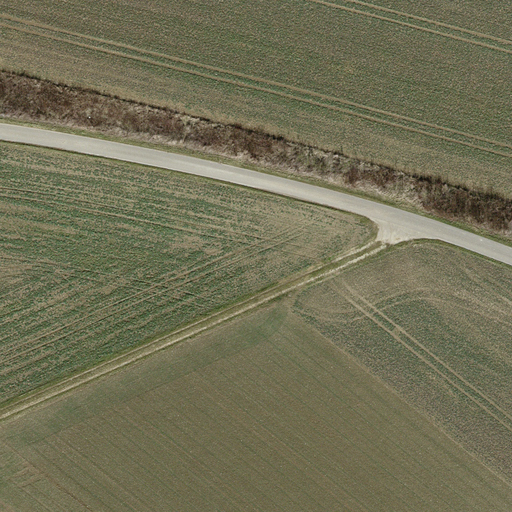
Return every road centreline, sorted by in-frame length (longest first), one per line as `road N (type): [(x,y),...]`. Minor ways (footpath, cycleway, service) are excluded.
road 1 (track): [(511,253),(415,220),(203,169),(0,131)]
road 2 (track): [(415,220),(0,412)]
